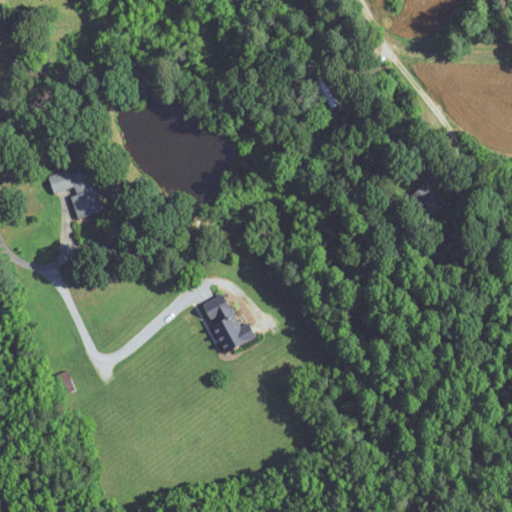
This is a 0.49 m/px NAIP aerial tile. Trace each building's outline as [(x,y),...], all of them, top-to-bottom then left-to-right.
[(340,104),(321,79),(314,85),(332,109),(340,104)] [(91,166),(50,178),(54,193),(71,189),(80,219),(104,212),(91,166)] [(413,197),(432,216),(443,205),(424,186),(413,197)] [(226,353),(260,338),(255,329),(245,333),(231,302),(208,311),(226,353)] [(76,390),(68,371),(49,379),(57,398),(76,390)]
